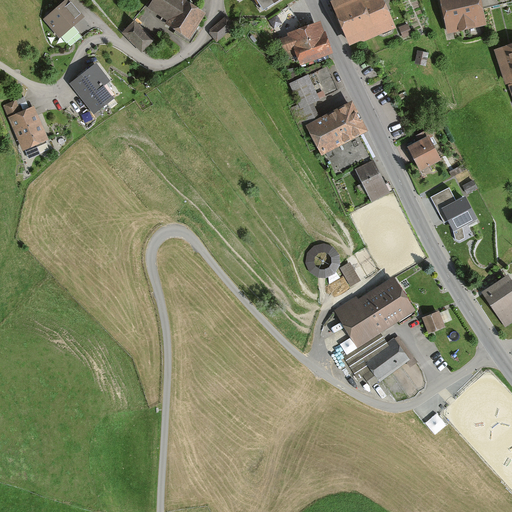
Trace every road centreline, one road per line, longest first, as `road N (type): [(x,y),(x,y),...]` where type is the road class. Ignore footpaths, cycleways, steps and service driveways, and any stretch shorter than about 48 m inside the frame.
road 1 (track): [(161,511),(168,359),(151,266),(167,233),(189,238),(289,351),(363,400),(386,408),(417,404),(494,351)]
road 2 (tertiary): [(312,0),(437,259),(511,375)]
road 3 (residential): [(0,66),(43,89),(68,79),(90,42),(173,63),(194,51),(217,0)]
